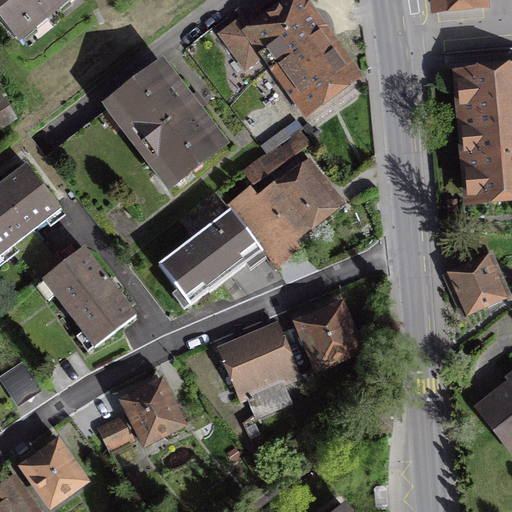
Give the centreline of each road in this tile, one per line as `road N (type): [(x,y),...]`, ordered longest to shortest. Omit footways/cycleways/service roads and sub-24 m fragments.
road 1 (residential): [(0,450),(102,379),(174,341),(413,247)]
road 2 (tertiary): [(413,247),(433,511)]
road 3 (tertiary): [(389,0),(413,247)]
